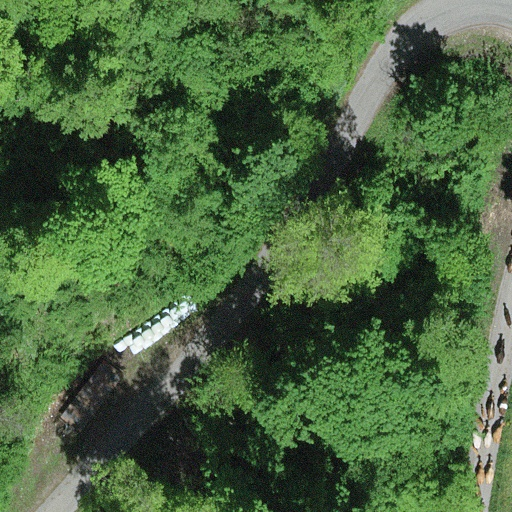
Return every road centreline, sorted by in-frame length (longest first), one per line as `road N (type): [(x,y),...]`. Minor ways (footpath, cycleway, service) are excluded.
road 1 (track): [(490,0),(439,10),(396,46),(263,273),(56,511)]
road 2 (track): [(476,511),(511,317)]
